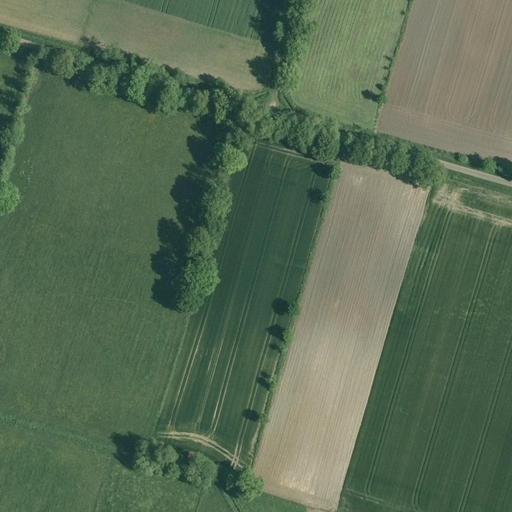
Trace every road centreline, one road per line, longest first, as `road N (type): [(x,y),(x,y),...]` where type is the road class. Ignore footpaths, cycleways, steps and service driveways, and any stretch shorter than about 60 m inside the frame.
road 1 (track): [(0,34),(298,117)]
road 2 (track): [(298,117),(511,182)]
road 3 (track): [(319,0),(295,80),(298,117)]
